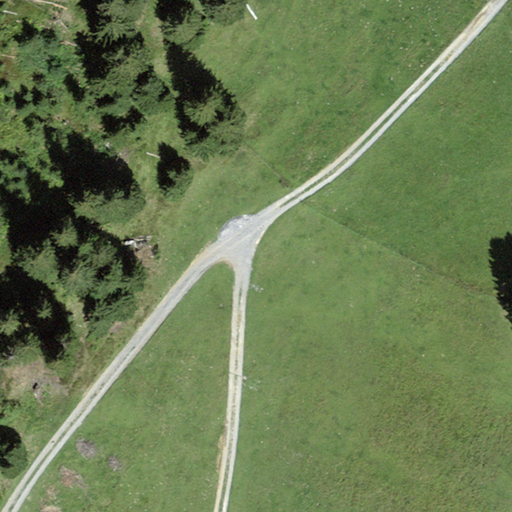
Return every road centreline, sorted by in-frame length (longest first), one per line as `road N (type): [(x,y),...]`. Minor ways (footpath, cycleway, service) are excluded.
road 1 (track): [(498,0),(342,163),(206,257),(9,511)]
road 2 (track): [(243,234),(233,431),(220,511)]
